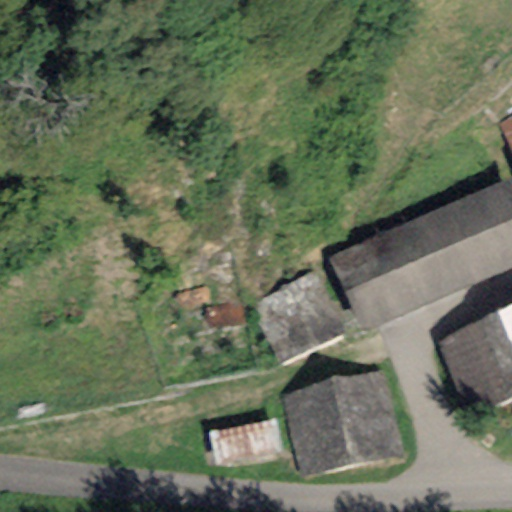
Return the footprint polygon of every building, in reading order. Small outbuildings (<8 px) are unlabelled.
[(511,117),(500,123),(511,148),(511,117)] [(511,183),(511,180),(330,260),(362,332),(511,265),(511,183)] [(318,274),(251,301),(278,366),(344,338),(318,274)] [(511,314),(437,345),(468,421),(511,402),(511,314)] [(281,397),(300,477),(398,454),(379,375),(281,397)]
